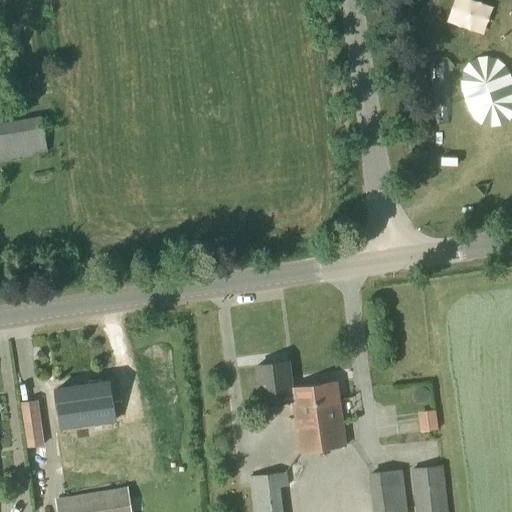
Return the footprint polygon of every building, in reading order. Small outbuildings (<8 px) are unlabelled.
[(0,161),(48,152),(41,117),(0,123),(0,161)] [(288,362),(257,366),(261,405),(292,401),(299,453),(345,447),(336,383),(291,388),(288,362)] [(90,394),(88,386),(55,391),(58,411),(73,409),(74,412),(78,411),(78,416),(89,414),(88,409),(92,409),(92,410),(106,408),(104,392),(90,394)] [(27,449),(43,447),(37,401),(21,403),(27,449)] [(441,410),(425,411),(426,426),(441,425),(441,410)] [(415,511),(447,511),(442,466),(410,470),(415,511)] [(402,471),(402,470),(368,473),(372,511),(412,511),(408,470),(402,471)] [(288,486),(286,473),(249,477),(252,511),(282,511),(280,487),(288,486)] [(57,511),(131,511),(127,488),(55,499),(57,511)]
